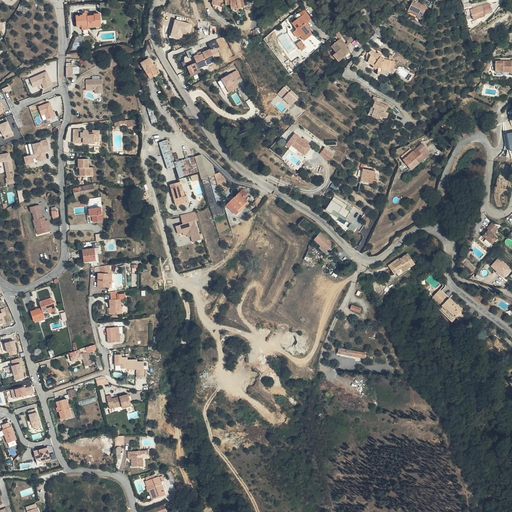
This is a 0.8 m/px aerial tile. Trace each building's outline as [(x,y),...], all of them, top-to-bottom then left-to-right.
[(217,3),(217,2),(217,0),(224,0),(225,2),(225,6),(229,6),(230,11),(243,10),(242,0),(214,0),(214,1),(217,3)] [(412,0),(409,10),(420,14),(424,15),(427,5),(412,0)] [(494,1),(476,7),(480,18),(491,15),(490,13),(489,11),(497,9),(494,1)] [(312,19),(318,15),(313,7),(297,19),(302,25),(299,27),(303,34),(306,32),(310,38),(318,32),(312,24),(310,21),(312,19)] [(76,27),(81,27),(88,26),(88,29),(101,27),(100,14),(87,15),(85,13),(82,14),(82,15),(76,16),(76,27)] [(192,24),(175,19),(170,36),(182,39),(183,34),(189,36),(192,24)] [(353,41),(347,35),(344,38),(349,44),(353,41)] [(331,47),(336,53),(342,60),(350,53),(345,46),(346,46),(341,39),(331,47)] [(297,43),(302,50),(307,47),(302,40),(297,43)] [(200,73),(199,69),(215,62),(209,50),(202,53),(201,51),(196,54),(197,55),(193,57),(196,63),(187,67),(191,77),(200,73)] [(388,74),(391,62),(384,60),(381,57),(382,55),(378,52),(377,54),(371,50),(368,52),(366,59),(368,60),(367,62),(373,66),(377,69),(377,71),(377,73),(388,75),(388,74)] [(393,57),(396,60),(402,54),(398,51),(393,57)] [(342,60),(336,53),(333,55),(339,62),(342,60)] [(404,66),(409,59),(402,54),(396,60),(404,66)] [(139,62),(148,79),(159,74),(154,65),(153,65),(149,57),(139,62)] [(511,73),(511,61),(510,60),(495,60),(495,71),(503,71),(503,72),(511,73)] [(45,87),(53,83),(48,69),(31,76),(34,85),(43,81),(45,87)] [(239,77),(236,71),(221,79),(229,93),(238,88),(234,80),(239,77)] [(102,94),(100,79),(84,80),(85,91),(93,91),(93,94),(102,94)] [(299,97),(286,84),(277,94),(291,106),(299,97)] [(380,104),(381,99),(373,97),(372,102),(375,103),(374,110),(376,110),(374,117),(380,118),(380,117),(390,119),(391,112),(388,112),(389,105),(380,104)] [(49,102),(37,107),(41,116),(44,115),(46,119),(54,116),(49,102)] [(152,123),(157,121),(153,107),(148,109),(152,123)] [(0,126),(4,136),(13,132),(9,122),(0,125),(0,126)] [(474,130),(471,125),(465,129),(468,134),(474,130)] [(83,133),(80,132),(79,132),(80,130),(72,130),(72,142),(92,143),(92,142),(98,142),(99,131),(91,130),(91,133),(87,133),(85,131),(83,133)] [(293,143),(306,153),(313,145),(309,142),(311,140),(305,136),(304,137),(302,140),(297,137),(300,134),(296,131),(287,143),(291,145),(293,143)] [(52,151),(50,140),(43,142),(44,143),(35,145),(35,144),(31,145),(33,155),(30,156),(32,164),(36,163),(35,159),(40,158),(40,162),(45,161),(43,153),(47,153),(52,151)] [(201,155),(195,157),(194,156),(177,161),(174,162),(168,141),(159,144),(167,170),(176,167),(179,178),(182,177),(199,171),(209,204),(222,200),(219,190),(229,187),(226,178),(222,180),(221,176),(218,173),(214,174),(211,164),(201,155)] [(425,142),(408,157),(415,167),(433,153),(425,142)] [(326,146),(322,151),(331,158),(335,152),(326,146)] [(0,162),(5,161),(8,178),(6,179),(7,184),(15,183),(11,160),(10,157),(10,153),(0,155),(0,162)] [(97,165),(92,165),(92,156),(82,156),(81,166),(84,166),(83,173),(96,173),(97,165)] [(377,180),(378,169),(365,167),(363,179),(377,180)] [(180,182),(171,185),(170,185),(177,206),(182,204),(190,202),(188,195),(186,196),(183,197),(181,191),(184,190),(183,186),(181,186),(180,182)] [(243,189),(234,199),(234,198),(231,196),(226,202),(229,203),(227,206),(229,208),(236,215),(241,211),(247,204),(242,199),(247,194),(243,189)] [(326,209),(345,220),(353,207),(334,196),(326,209)] [(40,211),(39,205),(29,208),(31,213),(40,211)] [(85,209),(86,213),(89,213),(90,222),(100,221),(99,208),(85,209)] [(40,211),(31,213),(33,220),(37,219),(36,215),(41,214),(40,211)] [(193,213),(185,215),(180,216),(182,224),(186,224),(194,222),(195,221),(193,213)] [(37,219),(33,220),(36,230),(39,229),(41,234),(50,231),(47,220),(45,221),(43,221),(42,218),(41,214),(36,215),(37,219)] [(307,216),(301,222),(314,234),(319,228),(307,216)] [(344,225),(355,231),(357,226),(346,221),(344,225)] [(186,224),(182,224),(174,226),(175,233),(186,231),(189,230),(189,233),(188,233),(189,238),(191,243),(200,241),(196,229),(195,228),(194,222),(186,224)] [(497,230),(491,224),(486,230),(488,231),(482,237),(491,245),(497,239),(492,235),(497,230)] [(186,239),(187,238),(189,238),(188,233),(189,233),(189,230),(186,231),(175,233),(176,237),(186,235),(186,239)] [(319,239),(331,251),(336,245),(324,233),(319,239)] [(82,251),(83,260),(89,259),(89,262),(96,261),(94,249),(82,251)] [(396,270),(398,272),(402,277),(409,273),(408,271),(416,266),(415,265),(413,261),(411,260),(407,254),(399,259),(401,261),(393,267),(393,268),(396,270)] [(496,260),(491,265),(505,278),(511,270),(511,267),(499,255),(495,259),(496,260)] [(392,272),(394,274),(395,275),(397,274),(400,279),(402,277),(398,272),(396,270),(393,268),(393,267),(401,261),(399,259),(398,258),(387,267),(389,270),(392,272)] [(105,275),(99,275),(97,274),(96,288),(108,289),(108,284),(110,284),(111,275),(105,275)] [(115,292),(109,293),(110,300),(107,300),(107,315),(119,314),(118,299),(124,299),(124,294),(115,294),(115,292)] [(447,293),(439,301),(440,301),(449,309),(458,314),(463,318),(463,319),(470,312),(465,307),(464,308),(457,301),(456,301),(447,293)] [(42,309),(44,313),(47,312),(48,315),(57,312),(53,300),(41,303),(42,309)] [(449,309),(440,301),(439,302),(448,311),(447,312),(459,324),(463,319),(463,318),(458,314),(449,309)] [(35,322),(39,320),(44,319),(45,319),(44,313),(42,309),(37,310),(31,312),(33,322),(35,322)] [(106,343),(119,342),(118,327),(105,327),(106,343)] [(16,351),(13,341),(4,343),(7,353),(8,353),(9,356),(16,354),(15,351),(16,351)] [(79,350),(70,352),(72,357),(70,358),(71,362),(82,359),(83,367),(90,365),(87,353),(97,351),(95,346),(86,348),(87,352),(80,354),(79,350)] [(141,375),(150,375),(150,370),(148,370),(148,361),(141,361),(141,359),(131,359),(131,357),(125,357),(125,355),(119,355),(119,365),(125,365),(125,368),(131,368),(131,370),(141,370),(141,375)] [(23,378),(19,363),(12,365),(13,370),(12,371),(14,380),(23,378)] [(23,387),(14,389),(16,397),(25,395),(23,387)] [(75,397),(74,390),(66,392),(68,399),(75,397)] [(113,405),(114,410),(123,407),(123,409),(131,407),(128,395),(112,399),(111,395),(106,397),(108,406),(113,405)] [(81,406),(97,400),(95,396),(79,402),(81,406)] [(72,419),(66,399),(56,402),(61,422),(72,419)] [(34,410),(27,412),(33,429),(41,427),(36,413),(35,413),(34,410)] [(11,426),(2,429),(6,441),(15,438),(11,426)] [(101,436),(102,446),(113,446),(113,435),(101,436)] [(47,447),(33,451),(36,464),(50,461),(47,447)] [(152,458),(151,450),(131,451),(131,459),(134,459),(134,466),(145,466),(145,458),(152,458)] [(146,476),(148,483),(150,482),(150,485),(148,485),(151,494),(166,489),(163,477),(160,478),(158,473),(146,476)] [(152,511),(165,507),(162,499),(144,506),(146,511),(152,511)]
